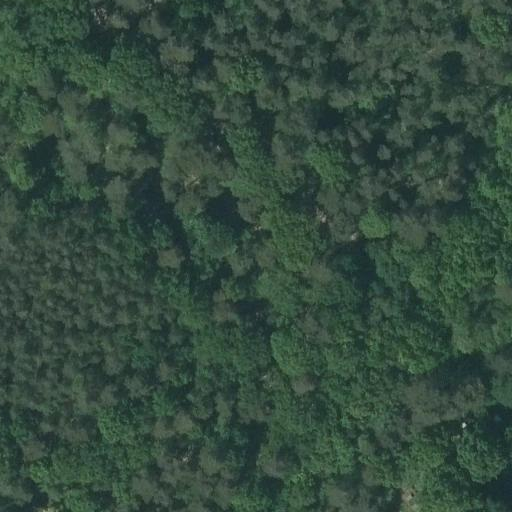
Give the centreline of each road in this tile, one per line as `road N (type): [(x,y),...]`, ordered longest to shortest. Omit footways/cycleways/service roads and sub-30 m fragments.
road 1 (track): [(362,248),(0,414)]
road 2 (track): [(95,0),(362,248)]
road 3 (track): [(362,248),(511,381)]
road 4 (track): [(131,0),(81,21),(0,33)]
